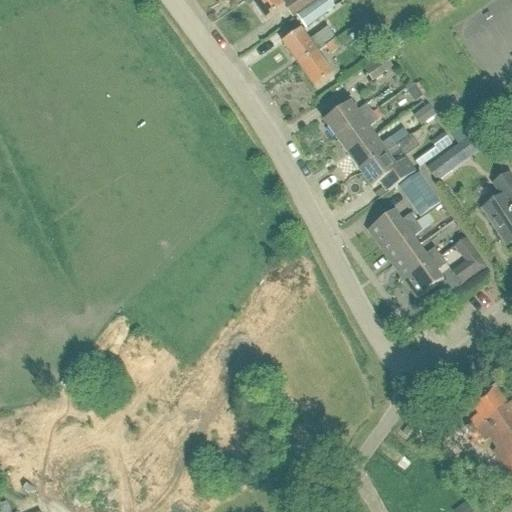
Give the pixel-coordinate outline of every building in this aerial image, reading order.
[(277,0),(250,0),(266,23),(285,10),(277,0)] [(292,19),(319,0),(288,0),(282,4),(292,19)] [(306,29),(335,8),(329,0),(320,0),(297,17),(306,29)] [(282,46),(299,69),(317,55),(325,49),(335,42),(336,42),(327,30),(308,43),(301,33),(282,46)] [(346,34),(335,42),(325,49),(331,57),(341,49),(342,50),(352,43),(346,34)] [(334,78),(317,55),(299,69),(316,91),(334,78)] [(393,70),(385,59),(365,72),(372,85),(393,70)] [(423,99),(415,87),(407,92),(414,106),(423,99)] [(323,125),(335,142),(373,114),(367,106),(356,115),(349,106),(323,125)] [(421,128),(436,117),(428,106),(413,117),(421,128)] [(335,142),(348,158),(374,139),(368,131),(379,122),(373,114),(335,142)] [(482,122),(461,133),(468,147),(489,136),(482,122)] [(348,158),(360,175),(406,140),(400,132),(380,147),(374,139),(348,158)] [(444,135),(431,143),(438,154),(451,146),(444,135)] [(406,140),(360,175),(373,192),(385,182),(393,191),(415,175),(403,160),(419,148),(411,137),(406,141),(406,140)] [(448,176),(463,164),(457,156),(442,168),(448,176)] [(440,205),(419,175),(398,189),(419,219),(440,205)] [(511,179),(509,175),(492,186),(500,197),(481,210),(506,249),(511,244),(511,179)] [(441,225),(455,215),(449,207),(435,216),(441,225)] [(368,234),(380,251),(417,225),(411,217),(401,224),(394,214),(368,234)] [(380,251),(392,268),(419,249),(412,239),(422,232),(417,225),(380,251)] [(392,268),(404,284),(441,258),(435,250),(425,257),(419,249),(392,268)] [(447,266),(441,258),(404,284),(417,302),(443,283),(437,273),(447,266)] [(482,260),(473,274),(483,281),(493,267),(482,260)] [(511,403),(507,407),(495,390),(471,406),(478,416),(470,421),(484,443),(489,439),(497,450),(492,453),(511,483),(511,403)] [(407,438),(411,432),(407,428),(402,434),(407,438)]
